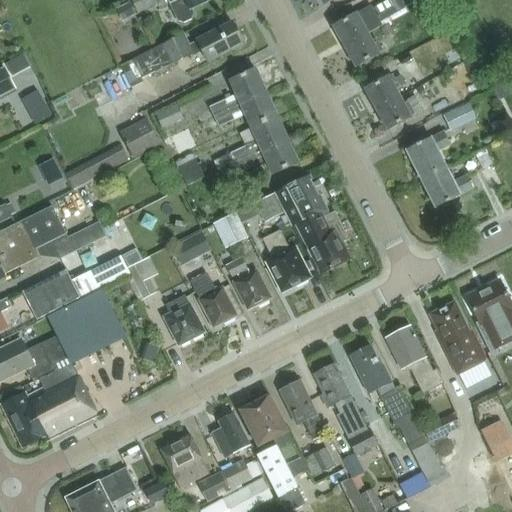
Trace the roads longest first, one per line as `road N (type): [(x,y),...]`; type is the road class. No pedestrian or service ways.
road 1 (residential): [(12,490),(416,280)]
road 2 (residential): [(416,280),(270,0)]
